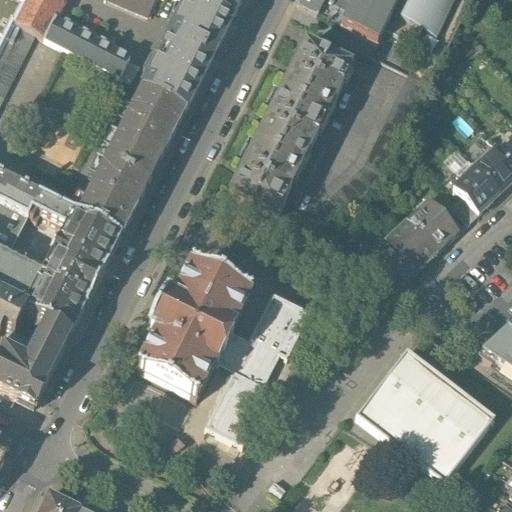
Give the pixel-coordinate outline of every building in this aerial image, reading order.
[(0,0),(0,48),(18,13),(24,0),(0,0)] [(65,0),(27,0),(10,32),(33,44),(41,48),(52,26),(65,0)] [(188,0),(184,9),(228,30),(242,0),(188,0)] [(316,0),(300,0),(296,9),(339,30),(347,14),(322,2),(316,0)] [(353,0),(347,14),(339,30),(377,49),(385,34),(401,0),(353,0)] [(401,0),(385,34),(397,40),(401,33),(405,35),(402,42),(415,49),(420,34),(435,41),(454,0),(401,0)] [(133,98),(180,122),(217,49),(228,30),(184,9),(180,15),(174,29),(147,83),(142,81),(133,98)] [(52,26),(41,48),(66,62),(114,87),(133,98),(142,81),(144,77),(129,70),(123,68),(125,64),(104,53),(86,43),(69,35),(52,26)] [(10,32),(0,52),(0,109),(33,44),(10,32)] [(467,45),(456,50),(463,63),(473,57),(467,45)] [(289,73),(276,100),(324,124),(350,74),(301,49),(289,73)] [(413,63),(406,77),(428,89),(435,75),(413,63)] [(428,89),(406,77),(363,166),(327,200),(344,218),(385,178),(428,89)] [(133,98),(101,160),(149,184),(180,122),(133,98)] [(299,175),(324,124),(276,100),(264,124),(250,151),(299,175)] [(283,206),(299,175),(250,151),(239,173),(225,202),(273,226),(283,206)] [(511,171),(506,165),(493,151),(472,171),(499,199),(511,187),(511,171)] [(149,184),(101,160),(78,206),(70,221),(118,246),(126,231),(149,184)] [(499,199),(472,171),(450,191),(460,201),(477,220),(499,199)] [(0,214),(59,243),(70,221),(0,184),(0,214)] [(427,204),(439,217),(448,208),(433,192),(423,200),(427,204)] [(467,229),(477,220),(460,201),(449,211),(467,229)] [(427,204),(406,225),(437,258),(459,238),(439,217),(427,204)] [(23,316),(25,317),(44,327),(70,340),(81,316),(105,270),(118,246),(70,221),(59,243),(57,246),(39,281),(23,316)] [(437,258),(406,225),(384,245),(387,249),(415,279),(437,258)] [(387,249),(366,269),(373,277),(394,299),(415,279),(387,249)] [(373,277),(366,269),(357,259),(348,268),(364,285),(373,277)] [(0,303),(23,316),(39,281),(0,260),(0,303)] [(154,343),(136,378),(195,408),(212,373),(214,374),(216,371),(231,340),(232,338),(231,337),(248,302),(190,272),(173,307),(164,303),(155,321),(146,339),(154,343)] [(0,303),(0,336),(1,334),(10,338),(13,340),(25,317),(23,316),(0,303)] [(309,322),(271,303),(270,305),(275,308),(262,334),(256,331),(247,349),(231,340),(216,371),(232,379),(203,435),(241,455),(269,399),(262,395),(270,379),(278,364),(285,367),(309,322)] [(0,356),(0,395),(33,412),(70,340),(44,327),(32,350),(13,340),(10,338),(0,356)] [(511,339),(506,334),(476,362),(511,385),(511,339)] [(405,360),(354,424),(435,487),(442,492),(492,428),(405,360)] [(340,481),(360,453),(345,443),(325,471),(340,481)] [(511,511),(511,491),(496,511),(511,511)] [(37,511),(72,511),(45,498),(37,511)]
